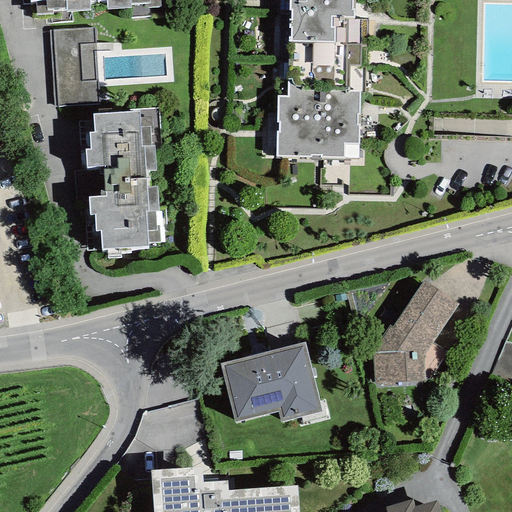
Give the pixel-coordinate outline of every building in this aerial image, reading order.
[(21,0),(22,4),(35,4),(36,14),(52,13),(52,11),(66,10),(66,12),(89,11),(89,4),(106,3),(107,9),(130,8),(130,4),(147,3),(147,7),(160,7),(159,0),(21,0)] [(288,0),(287,42),(287,95),(277,95),(276,158),(358,159),(359,92),(349,92),(349,66),(360,66),(360,44),(366,44),(366,20),(353,19),(353,18),(353,0),(288,0)] [(54,25),(57,104),(98,102),(94,23),(54,25)] [(129,113),(93,115),(94,133),(89,133),(90,149),(84,149),(85,167),(103,166),(105,196),(88,197),(90,216),(95,216),(96,231),(101,231),(102,250),(107,250),(107,256),(120,255),(119,252),(130,252),(129,248),(148,247),(148,243),(162,242),(161,211),(158,211),(157,186),(149,187),(148,171),(155,170),(154,146),(161,146),(159,108),(129,109),(129,113)] [(458,305),(422,281),(391,327),(389,325),(371,347),(374,384),(425,380),(424,355),(458,305)] [(280,422),(321,411),(304,342),(219,364),(235,422),(277,411),(280,422)] [(152,511),(298,511),(297,486),(227,491),(226,480),(202,482),(201,467),(150,470),(152,511)] [(439,511),(436,501),(414,507),(412,499),(385,507),(386,511),(439,511)]
